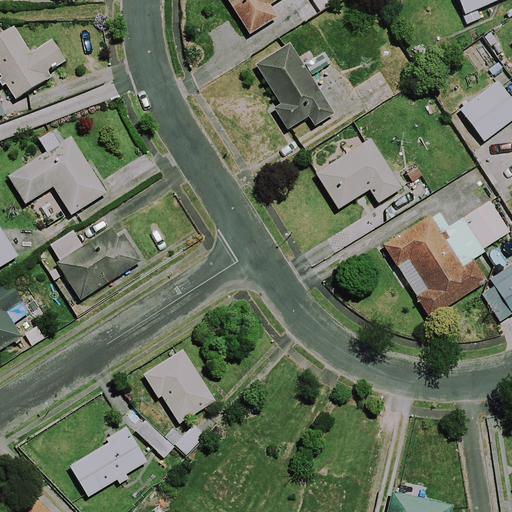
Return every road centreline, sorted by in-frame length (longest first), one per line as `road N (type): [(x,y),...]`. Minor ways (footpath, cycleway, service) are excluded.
road 1 (residential): [(0,411),(256,249)]
road 2 (residential): [(256,249),(171,115),(148,54),(146,0)]
road 3 (residential): [(465,379),(413,377),(329,341),(294,308),(256,249)]
road 4 (residential): [(465,379),(484,511)]
